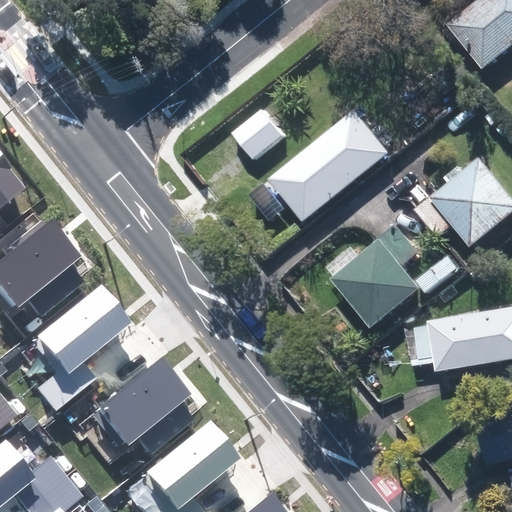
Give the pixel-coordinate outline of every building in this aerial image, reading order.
[(511,0),(488,0),(454,28),(488,71),(511,51),(511,0)] [(261,109),(231,133),(253,158),(282,135),(261,109)] [(273,181),(307,223),(392,155),(358,112),(273,181)] [(0,206),(25,186),(0,156),(0,206)] [(452,179),(455,183),(421,211),(442,237),(458,224),(477,247),(511,219),(511,191),(487,160),(469,173),(465,169),(452,179)] [(82,255),(53,219),(0,262),(0,282),(20,306),(29,299),(43,316),(85,282),(71,264),(82,255)] [(337,280),(376,328),(425,289),(407,266),(423,252),(402,227),(337,280)] [(422,282),(432,294),(464,268),(455,256),(422,282)] [(131,319),(102,284),(39,336),(65,368),(39,389),(57,410),(96,377),(81,360),(131,319)] [(440,357),(442,370),(511,359),(511,308),(433,321),(434,327),(420,329),(424,360),(440,357)] [(192,394),(162,358),(98,410),(128,446),(138,438),(151,453),(194,418),(181,403),(192,394)] [(0,400),(0,429),(17,415),(3,398),(0,400)] [(511,407),(479,415),(490,465),(511,459),(511,407)] [(241,457),(210,420),(148,471),(173,502),(160,511),(205,511),(193,497),(241,457)] [(32,472),(7,441),(0,446),(0,507),(16,495),(37,477),(32,472)] [(32,472),(37,477),(16,495),(28,510),(68,477),(51,457),(32,472)] [(68,477),(28,510),(29,511),(52,511),(59,507),(63,511),(83,496),(68,477)] [(287,511),(272,494),(250,511),(287,511)]
